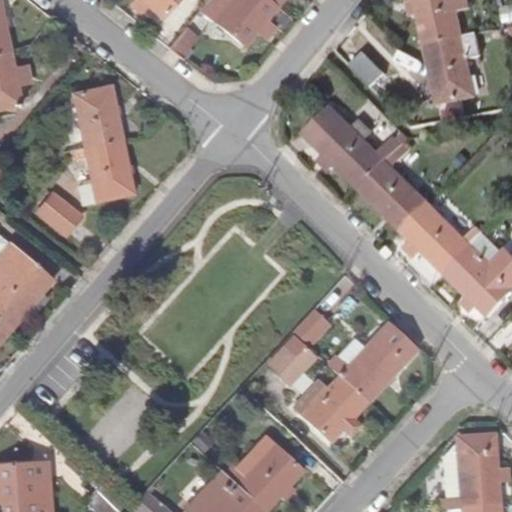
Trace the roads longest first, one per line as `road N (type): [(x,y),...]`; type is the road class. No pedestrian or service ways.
road 1 (residential): [(236,131),(478,372)]
road 2 (residential): [(65,0),(236,131)]
road 3 (residential): [(348,511),(478,372)]
road 4 (residential): [(236,131),(341,0)]
